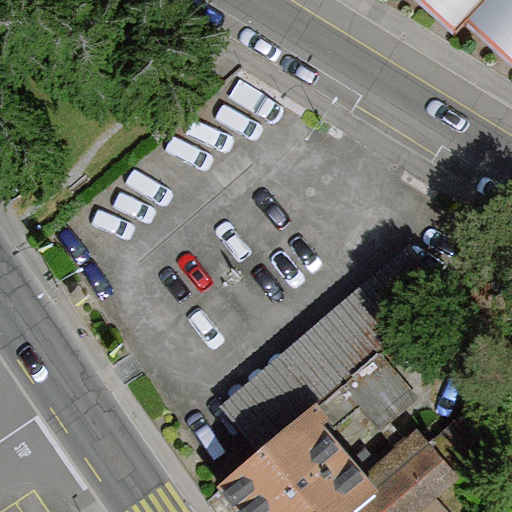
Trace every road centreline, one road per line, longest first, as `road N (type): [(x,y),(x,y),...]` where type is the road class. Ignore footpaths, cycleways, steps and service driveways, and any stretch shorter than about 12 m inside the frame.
road 1 (unclassified): [(511,166),(248,0)]
road 2 (primary): [(150,511),(71,400)]
road 3 (primary): [(71,400),(0,291)]
